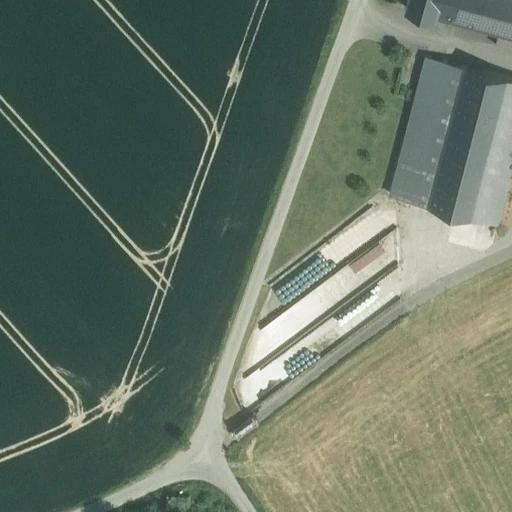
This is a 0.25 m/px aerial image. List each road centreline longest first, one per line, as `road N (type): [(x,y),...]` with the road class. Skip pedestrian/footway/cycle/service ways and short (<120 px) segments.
road 1 (unclassified): [(358,0),(201,427)]
road 2 (track): [(213,447),(406,304),(511,253)]
road 3 (unclassified): [(201,427),(165,476),(74,511)]
